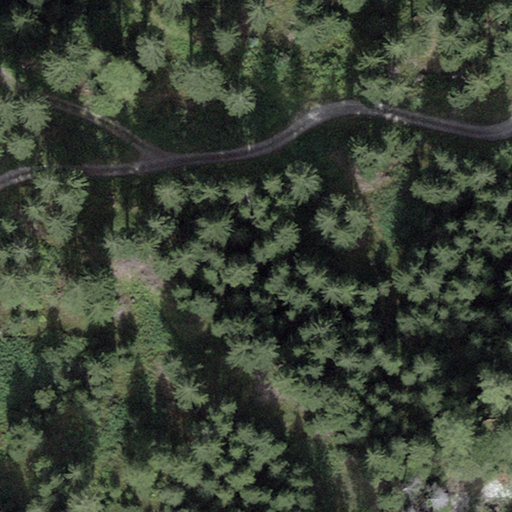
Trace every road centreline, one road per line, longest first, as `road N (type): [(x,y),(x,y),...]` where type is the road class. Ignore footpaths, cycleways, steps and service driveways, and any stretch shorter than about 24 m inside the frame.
road 1 (track): [(511,122),(474,129),(342,106),(257,152),(0,181)]
road 2 (track): [(137,168),(137,140),(52,108),(0,72)]
